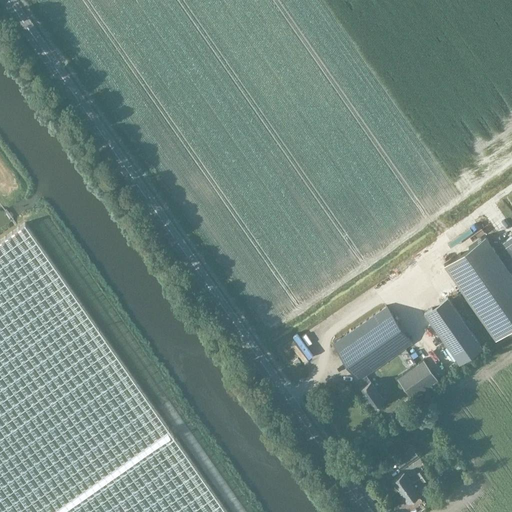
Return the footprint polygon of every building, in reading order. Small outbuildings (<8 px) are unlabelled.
[(491,237),(502,232),(489,209),(479,215),(491,237)] [(0,511),(227,511),(25,222),(0,240),(0,511)] [(444,264),(495,338),(511,326),(511,274),(485,236),(444,264)] [(425,313),(459,364),(484,347),(449,296),(425,313)] [(356,382),(374,408),(385,400),(368,374),(413,343),(388,305),(333,343),(359,380),(356,382)] [(398,376),(413,397),(439,379),(424,358),(398,376)] [(394,458),(401,469),(419,456),(411,446),(394,458)] [(444,462),(432,470),(435,475),(447,467),(444,462)] [(420,478),(427,474),(423,469),(417,473),(420,478)] [(393,481),(401,492),(414,483),(406,471),(393,481)] [(420,478),(414,483),(401,492),(409,503),(422,494),(419,491),(426,486),(424,482),(430,478),(427,474),(420,478)]
